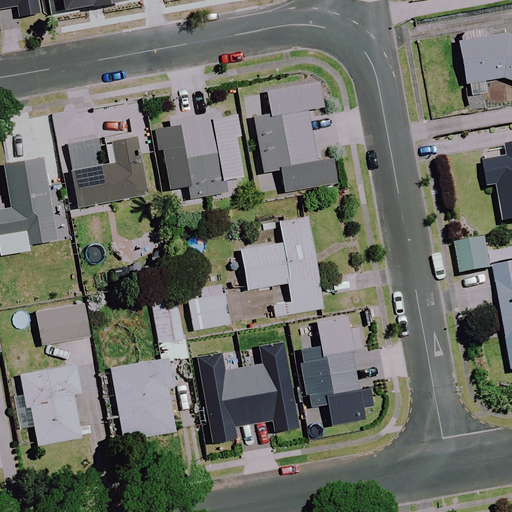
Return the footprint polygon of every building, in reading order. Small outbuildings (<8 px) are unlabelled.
[(503,36),(455,41),(459,82),(460,84),(504,79),(511,81),(511,37),(506,35),(503,36)] [(301,136),(297,116),(264,122),(267,137),(223,145),(220,131),(190,137),(200,187),(190,189),(195,215),(244,206),(240,181),(307,169),(305,159),(316,157),(312,134),(301,136)] [(146,195),(135,138),(98,145),(97,141),(68,146),(79,208),(146,195)] [(506,159),(481,163),(485,189),(495,187),(502,224),(511,222),(511,149),(504,150),(506,159)] [(58,239),(41,157),(1,165),(9,206),(0,207),(0,238),(22,233),(25,246),(58,239)] [(321,309),(307,230),(278,235),(280,243),(238,250),(245,290),(286,283),(290,304),(272,307),(274,317),(321,309)] [(489,269),(484,240),(455,245),(460,274),(489,269)] [(511,249),(489,253),(510,372),(511,371),(511,249)] [(228,325),(223,295),(187,300),(192,331),(228,325)] [(158,346),(183,341),(176,299),(150,303),(158,346)] [(87,337),(81,302),(33,311),(39,346),(87,337)] [(167,361),(186,357),(183,341),(158,346),(160,359),(160,360),(109,369),(122,441),(174,432),(166,387),(171,386),(167,361)] [(351,399),(342,353),(227,375),(227,379),(201,384),(208,421),(268,410),(269,414),(351,399)] [(75,366),(20,375),(21,383),(13,384),(20,428),(33,426),(36,445),(79,438),(72,394),(79,393),(75,366)]
